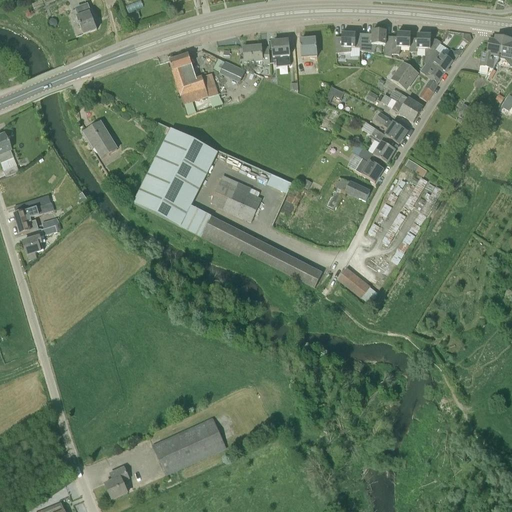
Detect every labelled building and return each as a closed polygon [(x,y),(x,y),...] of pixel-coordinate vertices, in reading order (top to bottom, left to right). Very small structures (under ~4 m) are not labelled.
[(130,11),(143,6),(141,2),(128,7),(130,11)] [(77,19),(83,36),(97,30),(88,7),(90,6),(89,5),(72,12),(72,13),(74,12),(77,19)] [(386,47),(386,38),(386,32),(376,32),(376,36),(361,35),(360,50),(360,52),(374,55),(376,46),(385,47),(386,47)] [(410,50),(411,40),(411,35),(401,34),(401,39),(386,38),(386,47),(385,47),(384,58),(391,59),(391,56),(399,56),(400,49),(409,50),(410,50)] [(351,54),(351,50),(360,50),(361,35),(346,35),(346,39),(334,38),(336,55),(351,54)] [(464,35),(463,40),(469,44),(472,41),(470,36),(464,35)] [(427,63),(435,52),(436,51),(441,44),(437,41),(431,41),(431,36),(421,36),(421,40),(411,40),(410,50),(409,50),(409,54),(416,54),(417,50),(425,51),(425,66),(425,67),(428,63),(427,63)] [(482,54),(480,68),(493,71),(502,57),(504,40),(495,38),(495,42),(490,41),(487,55),(482,54)] [(315,40),(300,41),(301,55),(309,55),(309,59),(317,58),(315,40)] [(504,40),(502,57),(506,59),(511,65),(511,61),(511,44),(511,45),(511,41),(504,40)] [(272,48),(269,49),(271,65),(274,65),(274,62),(276,61),(276,68),(290,67),(289,58),(288,42),(272,44),(272,48)] [(271,65),(269,49),(254,50),(254,47),(243,48),(244,65),(263,63),(263,66),(271,65)] [(458,61),(462,53),(452,49),(449,57),(458,61)] [(425,66),(420,74),(431,82),(431,81),(437,85),(452,63),(436,51),(435,52),(427,63),(428,63),(425,67),(425,66)] [(170,62),(169,62),(181,97),(184,106),(208,98),(206,91),(216,88),(212,76),(202,79),(196,81),(192,66),(189,57),(188,56),(170,62)] [(215,69),(220,72),(225,62),(220,59),(215,69)] [(225,63),(219,75),(238,84),(243,72),(225,63)] [(407,93),(407,91),(418,75),(405,65),(392,83),(407,93)] [(420,98),(427,103),(438,85),(437,85),(431,81),(431,82),(420,98)] [(331,87),(325,101),(339,107),(346,94),(331,87)] [(392,95),(391,98),(419,115),(423,109),(402,96),(394,92),(392,95)] [(374,104),(378,97),(370,93),(366,100),(374,104)] [(385,96),(381,102),(394,109),(393,110),(414,124),(419,115),(391,98),(390,99),(385,96)] [(457,113),(467,120),(472,114),(467,110),(468,108),(463,105),(457,113)] [(387,129),(383,136),(392,141),(399,146),(407,134),(379,115),(375,121),(387,129)] [(101,160),(109,155),(117,150),(109,136),(106,138),(98,125),(85,133),(101,160)] [(370,127),(366,134),(370,136),(368,139),(379,146),(373,156),(380,161),(387,165),(395,151),(388,147),(392,141),(383,136),(374,130),(370,127)] [(171,130),(134,203),(194,235),(201,238),(211,219),(212,217),(190,206),(217,154),(171,130)] [(0,164),(13,159),(3,136),(0,136),(0,164)] [(358,158),(362,160),(355,172),(375,184),(383,171),(376,166),(380,161),(373,156),(362,150),(358,158)] [(423,178),(427,172),(409,161),(405,166),(423,178)] [(16,167),(12,168),(3,172),(5,178),(18,173),(16,167)] [(217,208),(251,224),(261,200),(248,194),(250,188),(223,178),(213,198),(213,204),(218,206),(217,208)] [(406,205),(413,209),(429,183),(422,179),(406,205)] [(341,181),(339,186),(336,185),(326,208),(334,212),(343,193),(366,203),(370,193),(341,181)] [(290,220),(305,191),(295,186),(292,194),(290,193),(280,214),(290,220)] [(36,209),(14,216),(20,235),(38,230),(36,222),(28,224),(26,221),(54,212),(52,204),(51,204),(48,195),(36,209)] [(400,214),(384,242),(390,246),(407,218),(400,214)] [(211,219),(201,238),(238,257),(241,252),(315,289),(322,275),(211,219)] [(56,227),(42,231),(43,237),(44,238),(57,234),(57,233),(61,232),(59,223),(56,227)] [(399,267),(421,228),(414,224),(392,264),(399,267)] [(40,238),(23,243),(29,262),(36,259),(35,254),(40,252),(44,251),(42,245),(40,238)] [(369,290),(353,277),(345,271),(338,280),(362,300),(369,290)] [(166,476),(226,450),(212,420),(153,447),(166,476)] [(105,485),(112,501),(127,494),(122,482),(129,479),(124,469),(110,475),(113,481),(105,485)]
